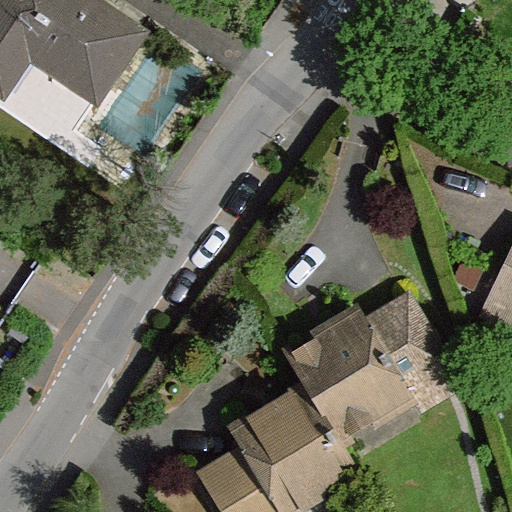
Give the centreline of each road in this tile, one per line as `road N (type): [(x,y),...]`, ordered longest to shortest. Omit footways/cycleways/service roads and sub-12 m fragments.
road 1 (tertiary): [(0,498),(261,101),(363,0)]
road 2 (unknown): [(314,51),(511,149)]
